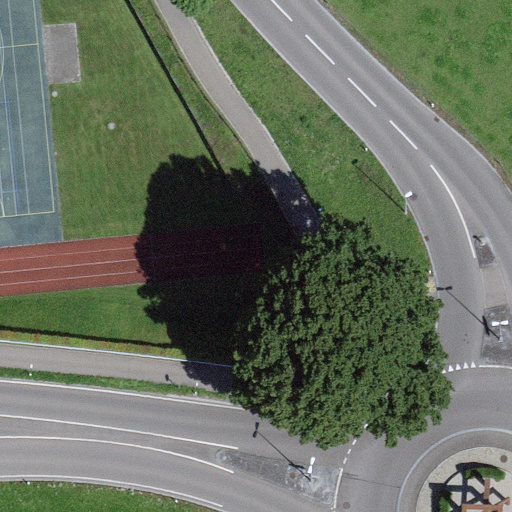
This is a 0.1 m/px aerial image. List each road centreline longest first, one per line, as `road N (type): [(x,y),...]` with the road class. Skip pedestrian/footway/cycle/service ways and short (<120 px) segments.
road 1 (tertiary): [(385,444),(0,398)]
road 2 (tertiary): [(0,459),(162,473),(272,511)]
road 3 (unclassified): [(450,191),(273,0)]
road 4 (unclassified): [(450,191),(462,294),(450,401)]
